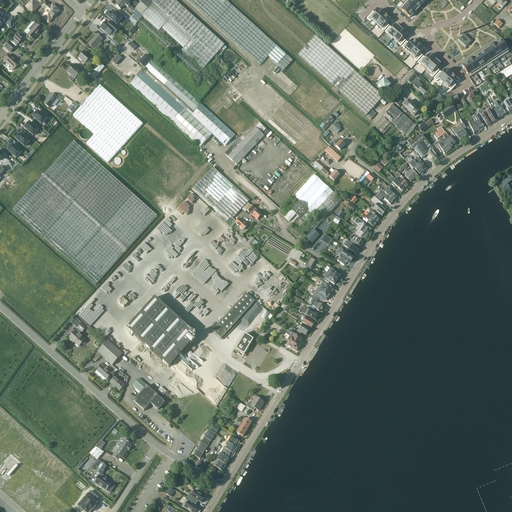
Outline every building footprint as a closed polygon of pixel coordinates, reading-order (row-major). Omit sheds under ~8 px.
[(47,11),(42,17),(48,23),(59,11),(53,5),(50,7),(44,1),(44,0),(32,0),(26,7),(32,13),(40,5),(47,11)] [(128,8),(130,5),(127,3),(126,4),(121,0),(116,6),(120,10),(125,5),(128,8)] [(174,0),(151,0),(151,1),(149,0),(142,0),(134,9),(137,11),(159,31),(161,28),(184,48),(181,51),(202,70),(212,59),(213,60),(207,67),(219,79),(227,69),(215,58),(214,57),(225,45),(174,0)] [(225,0),(186,0),(260,66),(268,56),(284,70),(293,61),(225,0)] [(414,0),(411,0),(409,2),(417,10),(421,6),(414,0)] [(409,2),(406,7),(414,14),(417,10),(409,2)] [(406,7),(402,11),(410,18),(414,14),(406,7)] [(373,13),(369,18),(376,24),(385,15),(380,11),(376,15),(373,13)] [(113,12),(108,17),(115,22),(119,17),(113,12)] [(142,17),(137,12),(129,19),(135,25),(142,17)] [(0,26),(4,23),(11,29),(18,21),(12,17),(7,23),(1,18),(2,17),(0,14),(0,26)] [(471,19),(478,27),(483,22),(475,14),(471,19)] [(385,15),(376,24),(384,31),(388,26),(385,24),(389,19),(385,15)] [(494,22),(499,28),(503,24),(498,19),(494,22)] [(114,34),(119,29),(111,22),(110,22),(110,23),(108,25),(106,22),(100,28),(109,36),(112,32),(114,34)] [(27,35),(27,36),(26,37),(26,38),(27,39),(28,40),(29,40),(30,39),(31,39),(33,40),(42,30),(36,25),(27,35)] [(390,28),(386,32),(393,39),(401,30),(397,26),(392,30),(390,28)] [(401,30),(393,39),(401,46),(405,41),(402,39),(406,34),(401,30)] [(463,33),(458,39),(466,46),(471,40),(463,33)] [(22,39),(17,35),(13,40),(18,45),(22,39)] [(93,49),(96,47),(98,48),(102,44),(100,42),(102,40),(97,35),(88,44),(93,49)] [(366,116),(383,97),(315,36),(298,55),(333,87),(334,86),(338,90),(337,90),(366,116)] [(407,43),(402,47),(410,54),(418,45),(414,41),(409,45),(407,43)] [(501,41),(495,44),(502,54),(507,50),(501,41)] [(15,48),(9,42),(4,48),(10,53),(15,48)] [(495,44),(490,48),(496,58),(502,54),(495,44)] [(418,45),(410,54),(418,61),(422,56),(419,54),(423,49),(418,45)] [(490,48),(484,52),(490,61),(496,58),(490,48)] [(79,58),(85,64),(86,63),(87,65),(91,60),(90,59),(91,58),(84,52),(79,58)] [(484,52),(479,55),(485,65),(490,61),(484,52)] [(14,70),(19,64),(9,55),(3,61),(14,70)] [(113,61),(117,64),(122,58),(118,55),(113,61)] [(146,55),(139,63),(143,67),(150,59),(146,55)] [(423,58),(419,62),(427,69),(435,60),(430,55),(426,60),(423,58)] [(479,55),(473,59),(479,68),(485,65),(479,55)] [(473,59),(468,62),(474,72),(479,68),(473,59)] [(158,66),(151,60),(130,84),(130,85),(130,84),(171,122),(200,148),(200,147),(212,135),(212,134),(225,146),(235,135),(158,66)] [(435,60),(427,69),(434,76),(438,71),(435,69),(440,64),(435,60)] [(468,62),(462,66),(468,75),(474,72),(468,62)] [(189,66),(196,71),(199,68),(192,63),(189,66)] [(82,75),(84,72),(81,70),(79,72),(73,66),(67,73),(75,80),(80,74),(82,75)] [(511,68),(502,75),(505,80),(505,79),(507,82),(509,80),(507,78),(511,74),(511,68)] [(289,86),(293,82),(280,69),(276,74),(289,86)] [(440,72),(436,77),(443,83),(452,74),(447,70),(443,75),(440,72)] [(418,77),(414,74),(407,81),(411,85),(412,84),(419,90),(417,92),(420,94),(421,94),(424,96),(428,92),(422,87),(423,86),(419,83),(421,80),(418,77)] [(443,83),(443,84),(451,90),(455,86),(452,83),(456,79),(452,74),(443,83)] [(384,92),(391,85),(384,79),(377,86),(384,92)] [(108,163),(122,147),(143,124),(100,86),(84,103),(82,102),(79,106),(80,107),(73,116),(94,135),(86,144),(108,163)] [(236,101),(243,94),(235,86),(228,94),(236,101)] [(272,123),(274,120),(259,108),(265,100),(249,87),(240,98),(272,123)] [(59,101),(61,98),(56,94),(54,96),(51,94),(43,104),(49,108),(57,99),(59,101)] [(499,102),(503,108),(506,113),(508,112),(509,113),(511,110),(511,103),(511,102),(510,101),(507,95),(501,99),(502,100),(499,102)] [(406,100),(403,103),(398,99),(395,103),(399,107),(402,104),(415,116),(420,110),(415,106),(409,101),(408,102),(406,100)] [(499,119),(505,115),(498,103),(495,105),(497,109),(494,111),(499,119)] [(452,104),(441,112),(445,117),(456,110),(452,104)] [(397,112),(398,111),(392,105),(383,115),(392,123),(395,119),(396,119),(400,115),(397,113),(397,112)] [(497,120),(490,110),(485,113),(492,123),(497,120)] [(33,116),(42,124),(46,120),(47,120),(49,118),(41,111),(39,113),(38,112),(36,114),(36,113),(33,116)] [(371,120),(373,118),(376,114),(372,111),(367,116),(371,120)] [(485,113),(481,116),(487,126),(491,124),(485,113)] [(393,124),(404,135),(407,137),(409,135),(414,130),(413,130),(416,126),(414,124),(402,114),(393,124)] [(482,121),(478,116),(478,115),(476,116),(475,114),(470,117),(474,123),(475,126),(478,131),(483,128),(480,123),(482,121)] [(324,131),(334,120),(329,116),(320,126),(324,131)] [(392,143),(400,133),(383,117),(374,127),(392,143)] [(467,131),(462,124),(460,120),(456,123),(458,126),(457,127),(457,128),(453,131),(456,135),(460,141),(467,136),(465,133),(467,131)] [(29,131),(33,135),(38,130),(37,130),(39,127),(33,122),(31,124),(29,123),(27,125),(27,124),(24,127),(29,131)] [(427,122),(420,127),(422,130),(429,125),(427,122)] [(228,157),(237,165),(264,136),(261,134),(265,129),(259,123),(255,128),(234,150),(232,148),(226,154),(228,156),(228,157)] [(478,131),(475,126),(474,123),(471,125),(467,127),(468,130),(471,128),(474,134),(478,131)] [(341,129),(340,128),(341,126),(338,124),(337,125),(335,124),(331,128),(338,133),(341,129)] [(303,129),(299,133),(310,143),(313,139),(303,129)] [(442,130),(440,131),(435,134),(438,138),(442,142),(448,138),(442,130)] [(330,145),(337,138),(331,132),(324,139),(330,145)] [(19,136),(16,139),(25,147),(29,142),(27,140),(29,137),(24,133),(22,135),(21,134),(19,136)] [(421,135),(412,143),(410,140),(407,143),(413,150),(414,149),(422,159),(427,155),(434,163),(438,159),(432,151),(433,150),(421,135)] [(447,142),(444,145),(449,151),(453,148),(452,147),(455,144),(451,138),(447,141),(447,142)] [(333,143),(334,144),(336,146),(335,147),(340,151),(345,145),(341,141),(340,141),(337,139),(333,143)] [(102,167),(74,141),(12,210),(36,231),(96,285),(157,216),(102,167)] [(305,153),(308,148),(299,141),(295,146),(305,153)] [(10,147),(7,150),(16,158),(21,153),(18,151),(20,148),(16,144),(14,146),(13,146),(12,145),(10,147)] [(444,145),(438,149),(436,146),(433,148),(436,152),(439,150),(441,153),(443,152),(445,154),(449,151),(444,145)] [(324,151),(328,154),(337,162),(340,159),(341,158),(328,147),(324,151)] [(33,149),(29,153),(25,150),(23,152),(29,158),(36,151),(33,149)] [(424,166),(420,162),(421,162),(418,158),(414,162),(423,172),(426,169),(424,166)] [(313,165),(321,171),(323,169),(315,162),(313,165)] [(423,172),(414,162),(413,164),(416,167),(414,168),(419,175),(423,172)] [(379,164),(374,169),(379,173),(383,168),(379,164)] [(250,205),(247,203),(249,201),(213,168),(194,189),(227,220),(231,224),(233,221),(229,218),(234,213),(236,215),(242,208),(245,211),(246,210),(250,214),(250,213),(252,215),(252,216),(257,220),(261,215),(250,205)] [(335,182),(340,177),(334,172),(331,175),(329,173),(324,168),(323,169),(321,171),(327,176),(335,182)] [(407,169),(405,170),(414,180),(417,177),(411,170),(410,172),(407,169)] [(414,180),(405,170),(404,172),(407,175),(405,176),(411,183),(414,180)] [(314,174),(294,196),(292,198),(279,212),(289,221),(295,214),(298,217),(291,224),(311,243),(320,233),(315,229),(323,221),(342,200),(314,174)] [(511,175),(510,174),(508,177),(509,178),(508,179),(502,183),(503,191),(510,189),(509,188),(508,186),(508,187),(507,185),(509,184),(511,181),(511,175)] [(400,175),(397,178),(395,180),(405,189),(408,186),(404,182),(406,180),(400,175)] [(273,177),(266,184),(271,189),(278,181),(273,177)] [(405,189),(395,180),(393,178),(389,182),(395,188),(396,187),(402,192),(405,189)] [(397,198),(391,193),(389,191),(385,188),(384,190),(383,191),(394,202),(397,198)] [(394,202),(383,191),(378,197),(377,196),(375,198),(379,201),(384,196),(386,198),(384,199),(391,205),(394,202)] [(382,216),(386,211),(381,207),(383,205),(374,198),(371,201),(376,206),(373,209),(382,216)] [(352,212),(356,207),(349,203),(346,208),(352,212)] [(341,218),(345,213),(340,210),(337,215),(341,218)] [(368,214),(366,212),(364,214),(376,224),(379,220),(373,215),(372,217),(368,214)] [(376,224),(364,214),(361,218),(373,227),(376,224)] [(243,230),(247,226),(239,218),(235,223),(243,230)] [(363,223),(360,221),(357,219),(351,227),(367,237),(370,233),(368,232),(369,231),(370,232),(372,228),(363,223)] [(367,237),(351,227),(349,230),(355,235),(358,237),(364,241),(367,237)] [(155,232),(91,299),(113,302),(115,286),(125,287),(121,283),(123,282),(122,281),(124,279),(119,280),(118,277),(120,276),(120,272),(130,273),(130,271),(133,270),(134,269),(135,264),(137,263),(138,265),(144,264),(147,266),(149,265),(154,266),(155,261),(156,261),(154,249),(158,245),(159,247),(160,244),(165,241),(155,232)] [(321,241),(328,245),(332,239),(325,234),(321,241)] [(250,244),(255,239),(252,236),(247,242),(250,244)] [(360,247),(363,243),(357,239),(354,243),(360,247)] [(350,242),(347,248),(356,254),(359,249),(357,248),(358,247),(350,242)] [(345,252),(340,249),(334,259),(344,266),(344,265),(343,265),(345,261),(349,264),(353,257),(345,252)] [(252,274),(263,261),(262,257),(257,252),(256,253),(256,258),(255,259),(253,260),(257,263),(254,263),(255,267),(253,269),(250,267),(252,266),(250,265),(251,264),(247,265),(241,271),(247,276),(249,274),(252,274)] [(317,261),(311,257),(305,266),(311,270),(317,261)] [(323,280),(329,284),(330,282),(334,285),(336,282),(336,281),(337,280),(337,279),(339,277),(339,276),(335,274),(336,272),(330,268),(323,280)] [(333,289),(327,285),(322,282),(319,288),(323,291),(330,295),(333,289)] [(319,288),(317,287),(315,290),(317,291),(320,292),(321,291),(322,292),(320,296),(327,300),(330,295),(323,291),(319,288)] [(221,339),(255,302),(246,294),(212,331),(221,339)] [(324,306),(319,304),(317,302),(318,300),(312,296),(310,298),(312,299),(310,303),(311,303),(310,307),(320,313),(324,306)] [(169,367),(170,366),(190,344),(191,345),(195,340),(194,339),(194,340),(190,336),(190,335),(189,335),(192,332),(155,298),(126,329),(169,367)] [(318,316),(308,310),(305,315),(315,321),(318,316)] [(311,328),(314,323),(306,317),(302,323),(311,328)] [(82,333),(86,328),(75,318),(71,323),(78,328),(77,329),(78,329),(75,331),(68,339),(72,342),(72,341),(79,347),(85,340),(79,335),(81,332),(82,333)] [(306,336),(309,330),(307,328),(307,327),(303,324),(299,331),(306,336)] [(302,339),(292,333),(288,331),(284,338),(288,340),(290,337),(292,338),(291,340),(300,345),(301,343),(300,343),(302,339)] [(244,334),(240,342),(249,347),(254,339),(244,334)] [(300,345),(291,340),(288,346),(296,351),(300,345)] [(107,341),(106,342),(92,359),(95,362),(101,356),(112,366),(122,354),(107,341)] [(249,347),(240,342),(235,349),(244,355),(249,347)] [(134,371),(139,365),(134,360),(128,366),(126,363),(124,365),(133,373),(134,371)] [(111,375),(107,370),(108,369),(106,367),(104,368),(101,366),(96,371),(106,380),(111,375)] [(119,392),(125,386),(115,377),(110,383),(119,392)] [(158,410),(165,403),(157,396),(158,396),(147,386),(139,379),(133,386),(141,393),(133,402),(144,411),(151,404),(158,410)] [(161,386),(157,392),(161,395),(163,391),(165,393),(167,390),(161,386)] [(255,397),(250,404),(248,403),(246,407),(253,412),(255,409),(259,411),(264,403),(255,397)] [(232,406),(237,409),(242,412),(245,406),(240,404),(239,405),(234,402),(232,406)] [(245,419),(242,424),(249,427),(252,423),(248,420),(249,420),(247,419),(246,419),(245,419)] [(214,423),(212,426),(209,430),(215,434),(220,427),(214,423)] [(249,427),(242,424),(239,428),(246,432),(249,427)] [(246,432),(239,428),(236,433),(238,434),(237,435),(239,436),(239,435),(243,437),(246,432)] [(231,437),(227,443),(236,448),(240,443),(231,437)] [(123,442),(121,445),(119,444),(117,446),(120,448),(116,453),(115,453),(112,456),(118,460),(120,457),(122,458),(130,446),(123,442)] [(236,448),(227,443),(224,449),(233,454),(236,448)] [(96,462),(104,452),(96,446),(90,453),(91,454),(89,457),(96,462)] [(233,454),(224,449),(220,454),(229,460),(233,454)] [(229,460),(220,454),(217,460),(226,466),(229,460)] [(226,466),(217,460),(213,466),(222,471),(226,466)] [(107,467),(98,461),(97,461),(91,468),(100,474),(99,475),(108,480),(108,479),(101,475),(107,467)] [(90,481),(106,492),(111,484),(107,481),(108,480),(99,475),(96,472),(90,481)] [(178,498),(180,493),(169,488),(167,494),(172,496),(178,498)] [(187,498),(195,503),(197,501),(201,503),(205,497),(192,489),(187,498)] [(88,490),(76,508),(77,509),(79,511),(79,510),(81,511),(86,511),(87,511),(88,511),(89,511),(91,511),(92,511),(96,504),(97,502),(95,500),(97,496),(88,490)] [(195,503),(187,498),(182,506),(190,511),(195,511),(198,508),(194,506),(195,503)]
